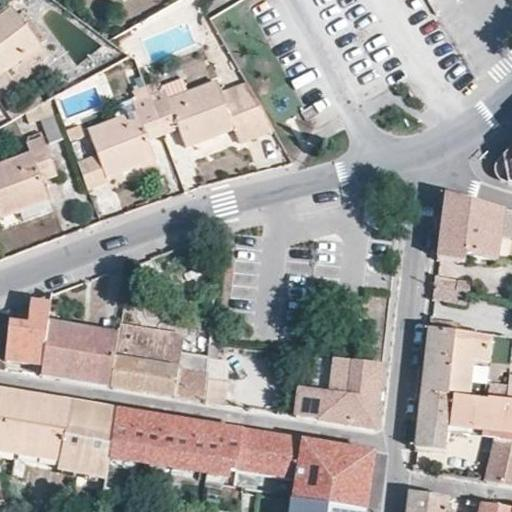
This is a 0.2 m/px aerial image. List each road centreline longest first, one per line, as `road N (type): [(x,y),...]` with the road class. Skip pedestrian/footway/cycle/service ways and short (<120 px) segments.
road 1 (residential): [(0,285),(224,202),(422,157)]
road 2 (residential): [(0,380),(402,445)]
road 3 (residential): [(402,445),(422,157)]
road 4 (unknown): [(468,129),(386,0)]
